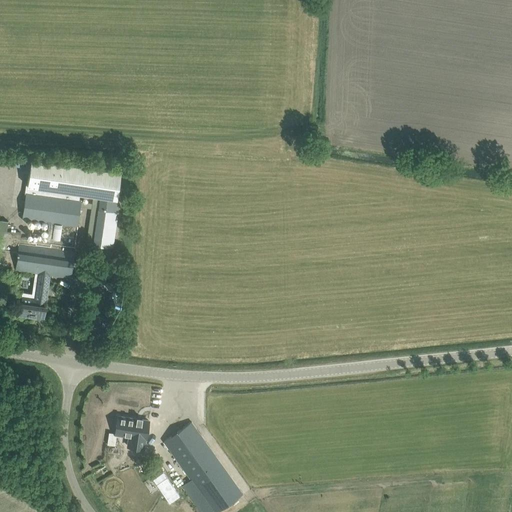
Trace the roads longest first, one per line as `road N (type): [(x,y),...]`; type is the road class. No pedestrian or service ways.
road 1 (tertiary): [(511,351),(250,377),(70,361)]
road 2 (unclassified): [(91,511),(66,460),(70,361)]
